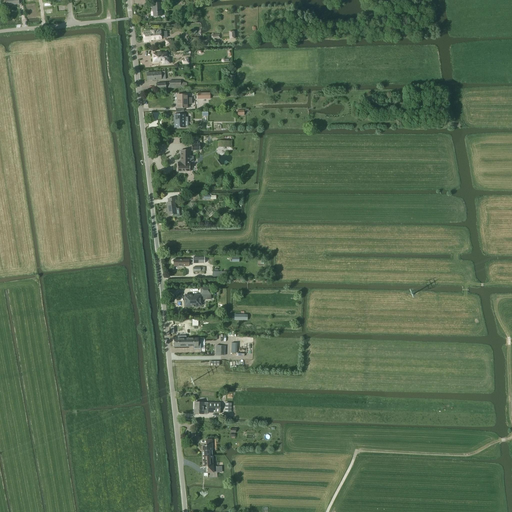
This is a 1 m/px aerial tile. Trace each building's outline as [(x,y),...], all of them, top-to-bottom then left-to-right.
[(161,16),(161,3),(151,3),(152,10),(153,10),(153,16),(161,16)] [(160,30),(143,31),(144,42),(151,41),(151,40),(161,39),(161,37),(166,37),(165,32),(161,33),(160,30)] [(162,64),(169,64),(169,59),(167,59),(167,53),(161,53),(161,52),(158,52),(158,54),(153,54),(154,62),(159,62),(159,61),(162,61),(162,64)] [(147,80),(161,79),(165,79),(165,71),(161,72),(147,73),(147,80)] [(170,86),(170,89),(183,89),(183,82),(181,82),(180,80),(170,81),(170,86)] [(177,108),(176,108),(176,111),(184,111),(184,108),(188,108),(188,104),(191,104),(191,98),(188,98),(188,95),(177,95),(177,108)] [(176,115),(174,115),(174,128),(185,128),(185,127),(188,127),(188,119),(185,119),(185,118),(185,114),(184,114),(184,111),(176,111),(176,115)] [(189,172),(190,150),(181,150),(180,162),(178,162),(177,171),(189,172)] [(176,211),(175,202),(168,202),(167,203),(168,215),(174,215),(174,216),(180,216),(179,214),(179,210),(176,211)] [(193,260),(174,260),(174,266),(189,266),(189,263),(204,263),(204,257),(193,257),(193,260)] [(211,300),(211,295),(211,286),(200,287),(200,295),(201,300),(211,300)] [(201,300),(200,295),(184,296),(185,307),(201,306),(201,300)] [(174,347),(184,346),(184,339),(181,339),(181,337),(178,337),(178,339),(174,339),(174,343),(174,346),(174,347)] [(198,338),(184,339),(184,346),(194,346),(194,348),(199,348),(199,342),(198,342),(198,338)] [(194,414),(203,414),(208,414),(208,413),(220,413),(220,403),(204,402),(194,402),(194,414)] [(202,457),(213,457),(212,439),(205,440),(206,446),(201,446),(202,457)] [(214,473),(213,457),(202,457),(203,467),(207,468),(207,473),(214,473)]
